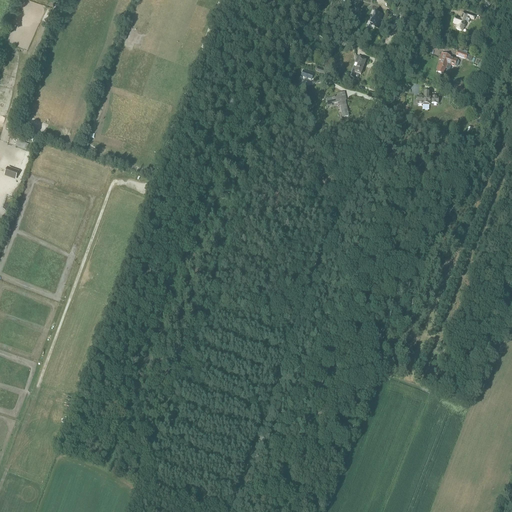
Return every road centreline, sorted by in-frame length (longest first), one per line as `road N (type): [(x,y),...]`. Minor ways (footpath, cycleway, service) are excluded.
road 1 (track): [(232,511),(376,118)]
road 2 (track): [(155,176),(243,204),(139,483)]
road 3 (track): [(220,0),(155,176),(15,131)]
road 4 (unknown): [(15,125),(57,0)]
road 5 (unclassified): [(376,118),(419,0)]
